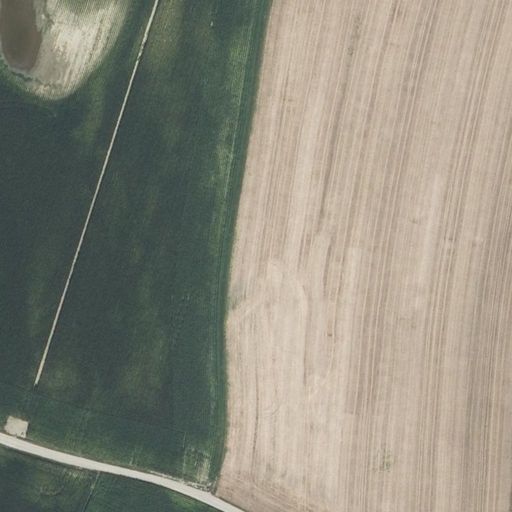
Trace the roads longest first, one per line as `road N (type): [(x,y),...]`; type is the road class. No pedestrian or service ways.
road 1 (track): [(208,498),(220,444),(226,264),(267,0)]
road 2 (track): [(0,435),(187,487),(235,511)]
